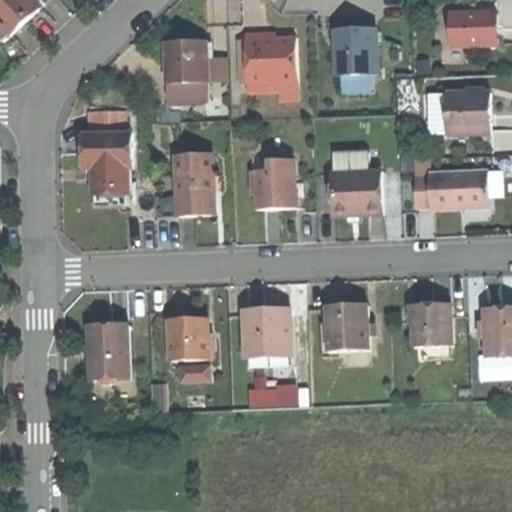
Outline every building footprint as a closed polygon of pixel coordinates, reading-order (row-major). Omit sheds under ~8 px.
[(37,0),(0,0),(0,42),(8,42),(44,7),(37,0)] [(500,14),(454,15),(455,47),(501,45),(500,28),(500,14)] [(350,31),(337,32),(338,77),(377,76),(377,31),(350,31)] [(249,36),(251,84),(300,83),(298,38),(278,39),(266,40),(266,36),(257,36),(249,36)] [(206,105),(205,87),(209,86),(208,45),(167,46),(168,60),(170,106),(206,105)] [(430,137),(494,136),(494,115),(494,94),(430,94),(430,137)] [(128,205),(128,190),(133,189),(133,170),(135,170),(135,135),(129,135),(128,112),(92,113),(92,135),(88,135),(88,170),(90,170),(97,170),(97,180),(97,205),(111,205),(128,205)] [(362,217),(386,217),(385,173),(371,174),(370,152),(335,155),(336,176),(334,176),(336,218),(362,217)] [(199,219),(216,219),(213,158),(176,159),(179,220),(199,219)] [(462,211),(492,209),(491,172),(431,175),(430,159),(416,159),(417,210),(434,209),(434,212),(462,211)] [(298,192),(296,192),(295,162),(253,163),(254,196),(260,196),(260,211),(279,210),(299,209),(298,192)] [(416,307),(417,349),(424,349),(453,348),(455,348),(454,306),(433,307),(416,307)] [(330,323),(331,353),(373,352),(371,307),(350,307),(330,308),(330,323)] [(488,310),(490,355),(511,354),(511,309),(508,309),(488,310)] [(248,314),(250,369),(295,368),(293,312),(271,313),(248,314)] [(174,362),(212,360),(211,320),(189,321),(172,322),(174,362)] [(331,359),(331,353),(330,323),(323,323),(324,359),(331,359)] [(118,381),(133,380),(131,326),(111,327),(91,328),(91,348),(97,348),(98,382),(101,382),(106,386),(113,386),(118,381)] [(453,360),(453,348),(424,349),(424,361),(453,360)]
